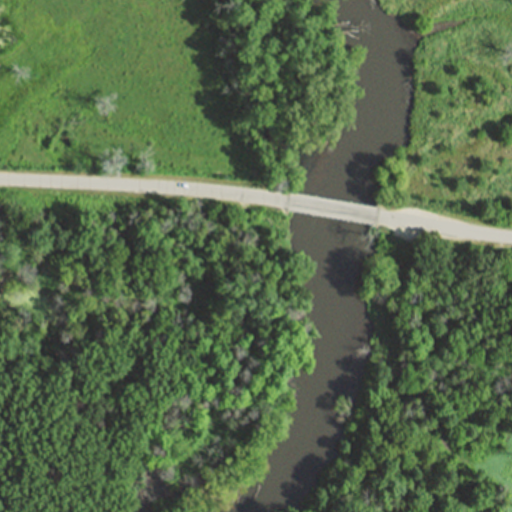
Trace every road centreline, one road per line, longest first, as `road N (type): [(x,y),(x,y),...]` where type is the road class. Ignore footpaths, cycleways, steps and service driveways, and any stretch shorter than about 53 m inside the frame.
road 1 (track): [(247,199),(237,230),(202,256),(189,312),(150,326),(126,467),(102,511)]
road 2 (residential): [(305,208),(0,184)]
road 3 (residential): [(511,243),(388,222)]
